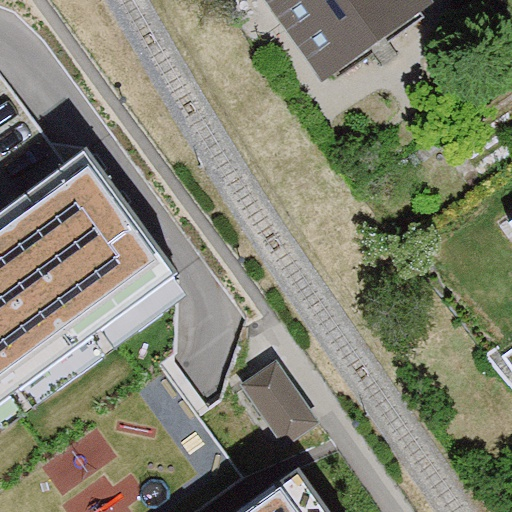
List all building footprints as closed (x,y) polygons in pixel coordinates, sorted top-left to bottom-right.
[(415,0),(249,0),(340,135),(455,59),(415,0)] [(110,192),(0,268),(0,456),(198,318),(110,192)] [(318,415),(278,359),(241,384),(281,440),(318,415)] [(201,511),(242,482),(160,371),(0,487),(0,511),(201,511)] [(326,511),(302,478),(253,511),(326,511)]
